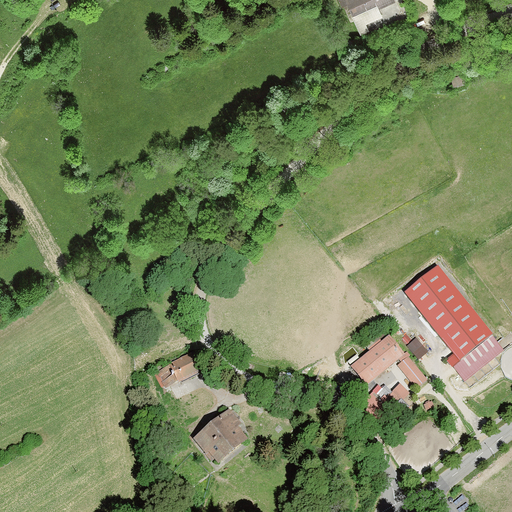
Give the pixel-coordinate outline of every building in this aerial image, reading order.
[(345,0),(362,39),(412,19),(403,0),(345,0)] [(493,339),(438,270),(405,297),(460,365),(493,339)] [(405,361),(390,342),(351,372),(367,391),(405,361)] [(160,374),(171,394),(209,374),(198,353),(160,374)] [(428,382),(410,360),(399,369),(418,391),(428,382)] [(386,389),(379,397),(403,420),(411,412),(404,405),(410,398),(400,388),(393,396),(386,389)] [(192,440),(217,474),(256,445),(232,412),(192,440)]
